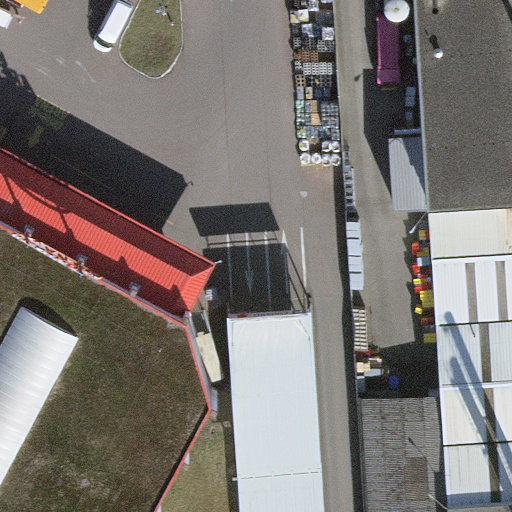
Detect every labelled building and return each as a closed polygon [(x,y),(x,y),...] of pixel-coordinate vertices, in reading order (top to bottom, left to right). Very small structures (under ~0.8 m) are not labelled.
[(511,197),(511,0),(418,0),(430,203),(511,197)] [(0,511),(145,511),(207,398),(186,307),(215,254),(0,137),(0,511)] [(511,197),(430,203),(447,506),(511,502),(511,197)] [(324,511),(311,299),(229,304),(243,511),(324,511)] [(511,511),(511,502),(447,506),(447,511),(511,511)]
